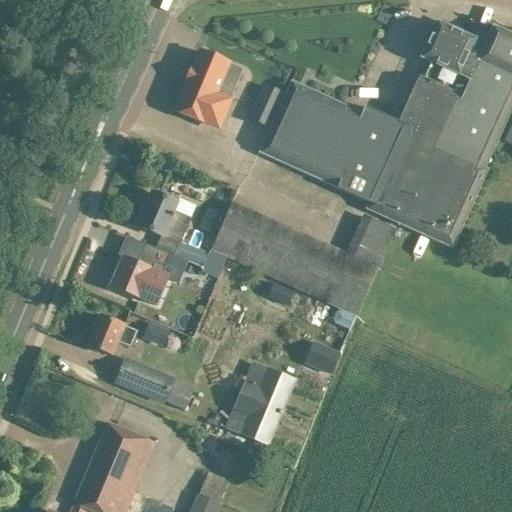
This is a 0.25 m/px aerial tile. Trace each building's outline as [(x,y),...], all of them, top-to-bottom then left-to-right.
[(385,22),(363,71),(380,79),(402,30),(385,22)] [(364,211),(442,246),(452,250),(488,171),(485,169),(511,109),(511,36),(491,27),(487,36),(479,32),(471,35),(469,39),(436,24),(420,59),(430,64),(423,79),(418,77),(397,123),(364,108),(361,114),(290,81),(257,154),(368,204),(364,211)] [(200,53),(175,111),(203,123),(218,129),(229,103),(229,102),(229,101),(242,71),(200,53)] [(207,254),(180,243),(188,225),(190,219),(173,211),(176,204),(150,193),(136,227),(178,245),(173,256),(202,268),(207,254)] [(212,246),(210,252),(356,318),(395,230),(363,216),(345,256),(230,205),(212,246)] [(118,270),(110,288),(138,299),(139,299),(156,306),(167,280),(167,278),(161,276),(169,255),(155,250),(145,245),(137,264),(123,258),(118,270)] [(209,254),(202,270),(218,277),(225,262),(209,254)] [(375,279),(361,310),(377,317),(391,286),(375,279)] [(267,282),(262,292),(268,295),(267,298),(286,307),(292,294),(267,282)] [(307,343),(326,306),(306,296),(287,333),(307,343)] [(335,314),(332,321),(334,325),(347,331),(348,330),(353,319),(339,313),(335,314)] [(85,346),(103,354),(111,357),(117,343),(129,348),(135,333),(123,328),(123,327),(98,317),(85,346)] [(145,335),(164,342),(168,332),(150,324),(145,335)] [(313,344),(305,364),(331,375),(339,355),(313,344)] [(115,382),(165,403),(175,379),(125,358),(115,382)] [(245,381),(233,411),(247,417),(239,435),(267,447),(295,381),(267,369),(259,387),(245,381)] [(175,379),(165,403),(183,411),(193,387),(175,379)] [(46,511),(84,511),(85,510),(89,511),(123,511),(132,492),(133,492),(153,444),(124,432),(106,424),(71,504),(74,505),(70,511),(47,511),(46,511)] [(208,473),(198,496),(197,495),(189,511),(217,511),(230,482),(208,473)]
